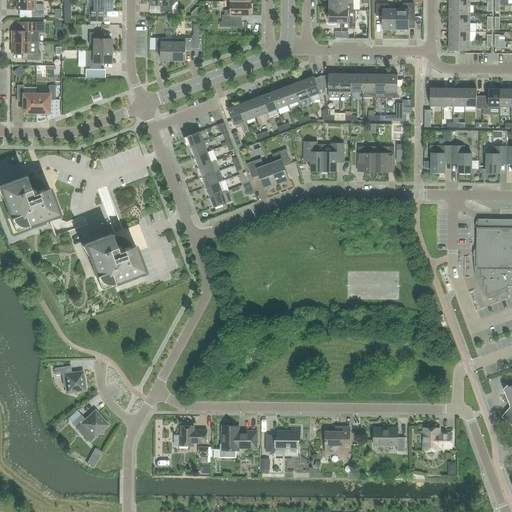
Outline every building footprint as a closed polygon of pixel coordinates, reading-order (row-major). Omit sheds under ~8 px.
[(35,5),(34,0),(16,0),(16,10),(31,10),(31,17),(43,17),(43,5),(35,5)] [(112,11),(111,0),(92,0),(93,7),(89,7),(89,21),(101,21),(101,11),(112,11)] [(176,0),(149,0),(150,6),(160,6),(160,12),(172,12),(172,6),(176,2),(176,0)] [(354,11),(354,10),(353,0),(329,0),(329,10),(354,11)] [(251,16),(251,2),(231,2),(231,11),(225,11),(225,15),(222,15),(222,22),(220,22),(219,27),(240,28),(240,16),(251,16)] [(396,10),(396,29),(409,29),(409,17),(415,17),(415,4),(403,3),(403,10),(396,10)] [(396,29),(396,10),(389,10),(389,4),(376,4),(376,16),(383,16),(383,29),(396,29)] [(470,14),(470,5),(449,5),(449,14),(470,14)] [(355,29),(356,10),(354,10),(354,11),(329,10),(328,23),(341,23),(341,29),(355,29)] [(470,23),(470,14),(449,14),(449,23),(470,23)] [(11,31),(11,42),(29,42),(29,39),(38,39),(38,32),(43,32),(43,23),(20,23),(19,31),(11,31)] [(470,32),(470,23),(449,23),(449,32),(470,32)] [(470,41),(470,32),(449,32),(449,41),(470,41)] [(111,51),(111,39),(101,39),(101,33),(89,33),(89,44),(92,44),(92,51),(111,51)] [(174,42),(174,38),(155,38),(155,50),(161,50),(161,61),(173,61),(174,42)] [(192,51),(192,39),(186,39),(186,42),(174,42),(173,61),(186,61),(186,51),(192,51)] [(469,51),(470,41),(449,41),(449,50),(469,51)] [(29,53),(29,42),(11,42),(11,53),(26,54),(26,60),(40,60),(40,53),(29,53)] [(77,54),(88,54),(88,46),(77,47),(77,54)] [(111,64),(111,51),(92,51),(92,63),(88,63),(88,70),(100,70),(100,63),(111,64)] [(340,92),(340,74),(329,74),(329,76),(321,76),(324,89),(328,89),(328,92),(340,92)] [(351,92),(352,74),(340,74),(340,92),(351,92)] [(363,92),(363,74),(352,74),(351,92),(363,92)] [(374,98),(374,92),(374,75),(363,74),(363,92),(363,98),(374,98)] [(386,92),(386,75),(374,75),(374,92),(386,92)] [(386,98),(397,98),(398,75),(386,75),(386,92),(386,98)] [(319,90),(324,89),(321,76),(318,77),(315,78),(314,77),(303,81),(309,97),(320,93),(319,90)] [(298,101),(309,97),(303,81),(292,85),(298,101)] [(35,113),(36,95),(23,94),(23,85),(17,85),(16,100),(23,100),(23,113),(35,113)] [(288,105),(298,101),(292,85),(282,89),(288,105)] [(36,95),(35,113),(48,113),(48,100),(55,100),(55,86),(48,86),(48,95),(36,95)] [(442,106),(442,89),(430,88),(430,106),(442,106)] [(277,109),(288,105),(282,89),(271,93),(277,109)] [(453,106),(453,89),(442,89),(442,106),(453,106)] [(465,106),(465,89),(453,89),(453,106),(465,106)] [(476,96),(477,89),(465,89),(465,106),(476,106),(476,109),(482,109),(482,96),(476,96)] [(500,107),(500,89),(488,89),(488,96),(482,96),(482,109),(488,109),(488,107),(500,107)] [(511,107),(511,89),(500,89),(500,107),(511,107)] [(266,113),(277,109),(271,93),(260,97),(266,113)] [(256,117),(266,113),(260,97),(250,101),(256,117)] [(245,121),(256,117),(250,101),(239,105),(245,121)] [(402,121),(403,105),(403,104),(396,104),(396,115),(386,115),(386,121),(402,121)] [(234,125),(245,121),(239,105),(228,109),(234,125)] [(221,135),(228,133),(224,123),(217,125),(221,135)] [(392,126),(392,142),(402,142),(402,126),(392,126)] [(350,138),(360,138),(360,128),(351,128),(350,138)] [(188,148),(204,142),(200,132),(184,138),(188,148)] [(232,134),(238,151),(244,148),(237,132),(232,134)] [(192,158),(207,152),(204,142),(188,148),(192,158)] [(317,145),(317,142),(304,142),(304,161),(311,162),(311,171),(324,171),(324,145),(317,145)] [(324,145),(324,171),(337,171),(337,162),(344,162),(344,144),(331,144),(331,145),(324,145)] [(451,163),(452,146),(431,146),(430,147),(429,154),(431,154),(431,173),(445,173),(445,163),(451,163)] [(452,146),(451,163),(458,163),(458,173),(471,173),(472,154),(464,154),(464,146),(452,146)] [(376,172),(376,147),(358,147),(358,172),(376,172)] [(376,147),(376,172),(394,172),(394,147),(376,147)] [(506,164),(507,147),(494,147),(494,154),(486,154),(486,173),(500,173),(500,164),(506,164)] [(269,164),(277,184),(289,180),(284,166),(292,163),(287,149),(272,154),(275,162),(269,164)] [(195,168),(211,162),(207,152),(192,158),(195,168)] [(277,184),(269,164),(264,166),(261,159),(246,164),(252,179),(260,176),(265,189),(277,184)] [(199,178),(215,172),(211,162),(195,168),(199,178)] [(243,173),(242,170),(239,163),(234,165),(237,171),(239,175),(243,173)] [(203,188),(219,183),(224,181),(220,171),(215,172),(199,178),(203,188)] [(247,184),(245,180),(243,173),(239,175),(238,175),(240,182),(242,181),(243,185),(247,184)] [(25,176),(0,185),(0,191),(15,231),(59,214),(49,187),(39,191),(38,188),(30,190),(25,176)] [(247,184),(243,185),(247,195),(254,193),(250,182),(247,184)] [(207,199),(223,193),(219,183),(203,188),(207,199)] [(207,199),(211,209),(231,201),(227,191),(223,193),(207,199)] [(511,219),(478,219),(478,253),(477,268),(481,268),(480,277),(484,277),(483,286),(487,286),(487,295),(511,285),(511,219)] [(116,248),(111,234),(84,244),(100,289),(145,272),(134,245),(125,248),(123,245),(116,248)] [(443,315),(438,316),(443,327),(447,326),(443,315)] [(84,376),(78,372),(71,373),(70,366),(54,368),(55,375),(62,374),(64,387),(72,393),(75,395),(78,392),(86,391),(84,376)] [(501,417),(511,425),(511,386),(504,389),(510,406),(508,409),(501,417)] [(111,393),(117,402),(122,398),(116,389),(111,393)] [(81,415),(71,423),(76,428),(89,443),(98,434),(103,434),(103,430),(108,425),(98,414),(91,413),(85,419),(81,415)] [(174,446),(179,446),(194,446),(194,443),(207,443),(207,430),(194,430),(194,426),(181,426),(181,435),(179,435),(174,435),(174,446)] [(236,458),(236,450),(239,451),(239,448),(257,448),(257,432),(239,432),(239,427),(222,426),(222,444),(220,444),(219,457),(236,458)] [(300,427),(290,427),(290,432),(277,432),(277,435),(266,435),(265,452),(276,452),(276,448),(297,448),(298,440),(300,440),(300,427)] [(349,450),(350,428),(336,428),(335,432),(326,432),(325,453),(342,453),(342,450),(349,450)] [(398,428),(374,428),(374,446),(397,446),(397,452),(405,452),(405,438),(398,438),(398,428)] [(439,448),(451,448),(452,434),(439,434),(439,429),(424,429),(424,450),(439,450),(439,448)] [(198,447),(198,456),(207,457),(207,463),(211,463),(212,458),(212,450),(212,447),(198,447)]
